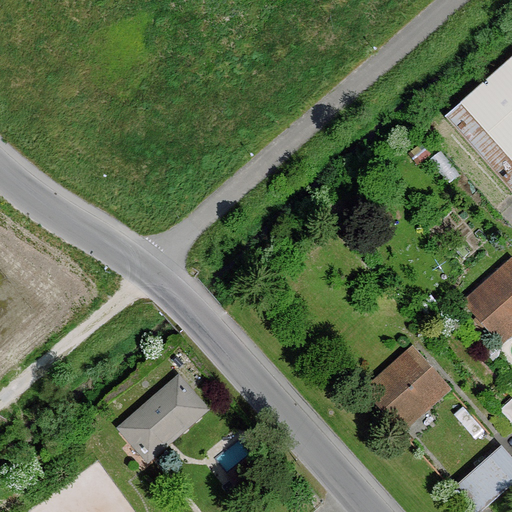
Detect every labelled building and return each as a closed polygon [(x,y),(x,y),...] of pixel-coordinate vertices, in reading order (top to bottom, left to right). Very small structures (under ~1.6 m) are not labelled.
[(511,57),(439,122),(511,201),(511,57)] [(511,265),(507,260),(457,306),(498,351),(511,337),(511,265)] [(446,391),(410,347),(355,393),(392,436),(446,391)] [(205,413),(173,377),(112,431),(144,467),(205,413)] [(461,483),(486,509),(511,485),(511,464),(497,449),(461,483)] [(483,511),(486,509),(461,483),(450,493),(468,511),(483,511)]
